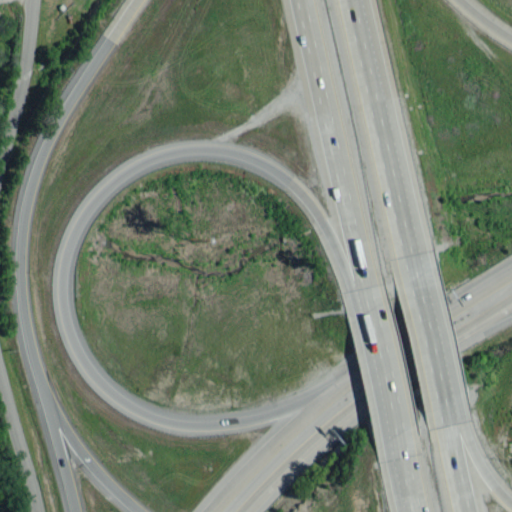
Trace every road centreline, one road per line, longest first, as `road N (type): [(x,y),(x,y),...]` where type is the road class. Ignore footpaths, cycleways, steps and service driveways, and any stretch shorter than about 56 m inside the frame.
road 1 (motorway): [(337,389),(247,423),(176,426),(146,418),(102,387),(72,346),(61,296),(69,242),(109,187),(143,164),(203,151),(238,154),(305,195),(348,267),(365,316)]
road 2 (residential): [(31,0),(0,162),(14,425),(35,511)]
road 3 (motorway): [(135,0),(79,79),(39,169),(22,252),(31,337)]
road 4 (motorway): [(453,301),(511,294),(495,488),(448,401)]
road 5 (motorway): [(296,0),(365,316)]
road 6 (motorway): [(419,276),(358,0)]
road 7 (primary): [(511,267),(399,338),(337,389)]
road 8 (motorway): [(31,337),(75,511)]
road 9 (primary): [(337,389),(216,511)]
road 10 (motorway): [(51,407),(86,455),(148,511)]
road 11 (motorway): [(448,401),(419,276)]
road 12 (motorway): [(365,316),(392,440)]
